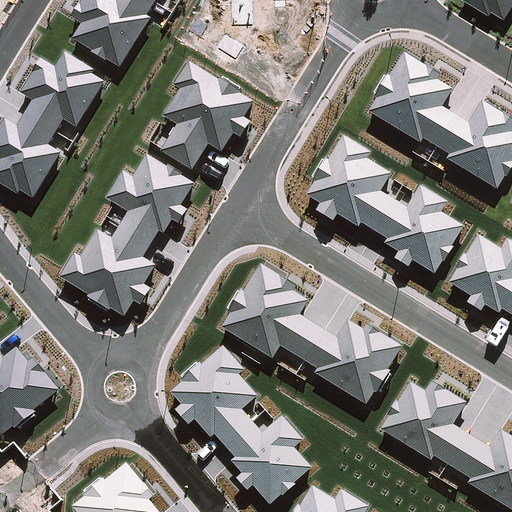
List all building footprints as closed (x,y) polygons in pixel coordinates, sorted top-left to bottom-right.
[(147,18),(157,0),(84,0),(73,20),(83,26),(74,40),(94,53),(92,55),(107,64),(108,61),(122,70),(152,21),(147,18)] [(511,0),(462,0),(491,17),(493,13),(506,21),(511,10),(511,0)] [(27,115),(58,134),(66,122),(78,130),(106,85),(93,77),(96,73),(66,55),(56,70),(43,61),(22,95),(34,103),(27,115)] [(437,149),(456,117),(443,110),(454,92),(438,83),(442,76),(428,68),(427,70),(404,56),(391,79),(389,78),(376,99),(378,100),(369,115),(421,146),(424,141),(437,149)] [(181,92),(165,118),(179,127),(163,153),(194,172),(210,146),(223,154),(234,136),(241,140),(251,124),(244,120),(254,104),(240,95),(242,93),(219,79),(218,82),(189,64),(175,88),(181,92)] [(456,117),(437,149),(451,157),(448,162),(498,191),(505,179),(507,180),(511,172),(511,120),(504,116),(504,117),(481,104),(468,125),(456,117)] [(50,148),(58,134),(27,115),(18,129),(6,121),(0,130),(0,185),(19,197),(22,193),(35,201),(63,156),(50,148)] [(362,224),(376,232),(395,202),(381,193),(392,176),(367,161),(371,155),(344,139),(329,163),(326,161),(313,182),(316,184),(308,197),(322,205),(317,213),(334,223),(338,216),(360,229),(362,224)] [(161,233),(165,236),(173,222),(180,226),(188,212),(182,208),(195,186),(183,179),(184,176),(169,167),(168,169),(148,157),(134,180),(124,174),(108,201),(129,214),(122,226),(153,245),(161,233)] [(408,210),(395,202),(376,232),(389,240),(386,245),(400,253),(396,260),(410,269),(414,262),(436,276),(443,264),(445,265),(455,249),(453,248),(465,229),(443,215),(449,205),(422,188),(408,210)] [(144,260),(153,245),(122,226),(113,241),(99,232),(82,260),(76,256),(61,280),(90,298),(89,300),(111,313),(112,311),(126,319),(136,303),(143,307),(152,292),(146,288),(158,268),(144,260)] [(502,310),(511,316),(511,243),(507,241),(501,251),(479,237),(466,257),(464,256),(456,270),(458,271),(450,284),(471,298),(467,304),(481,312),(485,306),(499,315),(502,310)] [(300,359),(320,328),(301,317),(310,303),(294,293),(297,288),(281,278),(281,279),(261,267),(244,294),(242,293),(229,314),(231,315),(223,329),(274,360),(282,348),(300,359)] [(320,328),(300,359),(319,371),(317,375),(368,406),(376,394),(378,395),(391,373),(389,372),(404,348),(367,326),(364,332),(349,323),(338,340),(320,328)] [(217,437),(227,449),(255,425),(243,412),(259,398),(240,377),(246,372),(225,348),(203,368),(201,366),(182,382),(184,384),(172,394),(183,407),(177,412),(190,427),(196,422),(213,440),(217,437)] [(35,413),(61,393),(34,360),(29,363),(18,350),(5,360),(0,353),(0,434),(3,438),(15,429),(17,431),(37,415),(35,413)] [(435,458),(453,469),(472,438),(454,427),(467,405),(446,392),(447,391),(433,382),(426,393),(411,384),(399,404),(397,403),(389,417),(390,418),(382,431),(432,462),(435,458)] [(237,459),(233,463),(243,475),(237,480),(248,492),(254,487),(272,506),(282,497),(284,499),(297,487),(296,485),(313,470),(295,450),(304,442),(283,419),(264,435),(255,425),(227,449),(237,459)] [(472,438),(453,469),(472,481),(470,485),(511,510),(511,438),(502,432),(491,450),(472,438)] [(159,511),(150,501),(155,497),(144,484),(143,484),(127,465),(106,482),(104,480),(84,497),(86,499),(74,509),(76,511),(159,511)] [(367,511),(370,509),(342,492),(336,502),(313,488),(301,508),(299,507),(296,511),(367,511)]
